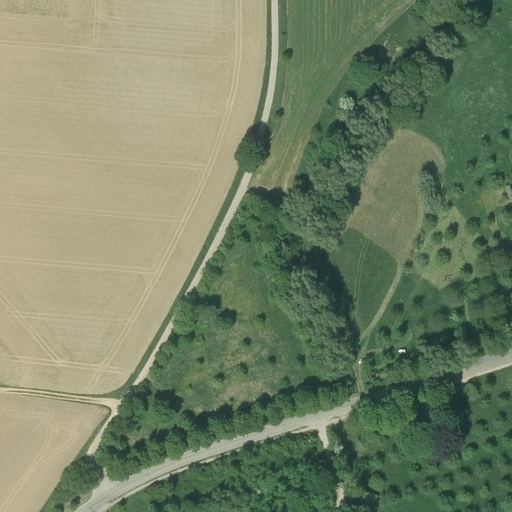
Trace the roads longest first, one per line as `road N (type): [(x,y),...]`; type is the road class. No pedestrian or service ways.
road 1 (unclassified): [(273,0),(273,72),(252,165),(168,331),(96,442),(94,465),(107,493)]
road 2 (tertiary): [(511,353),(176,461),(107,493)]
